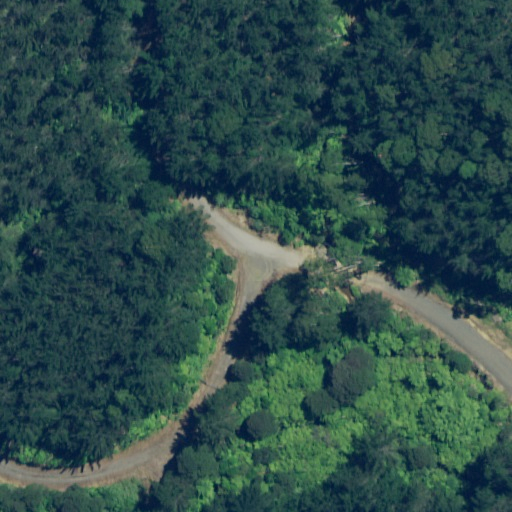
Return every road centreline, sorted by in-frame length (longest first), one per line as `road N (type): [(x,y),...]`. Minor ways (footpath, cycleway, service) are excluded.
road 1 (unclassified): [(511,365),(494,345),(308,266),(249,231),(172,154),(152,48),(163,0)]
road 2 (track): [(154,511),(249,231)]
road 3 (track): [(0,461),(88,472),(176,458)]
